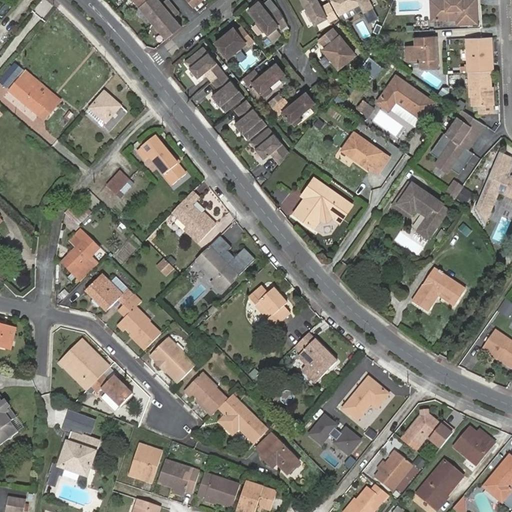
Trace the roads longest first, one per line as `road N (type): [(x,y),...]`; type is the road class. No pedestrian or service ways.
road 1 (residential): [(441,375),(350,309),(146,66)]
road 2 (residential): [(322,511),(441,375)]
road 3 (residential): [(44,313),(93,327),(161,390),(170,420)]
